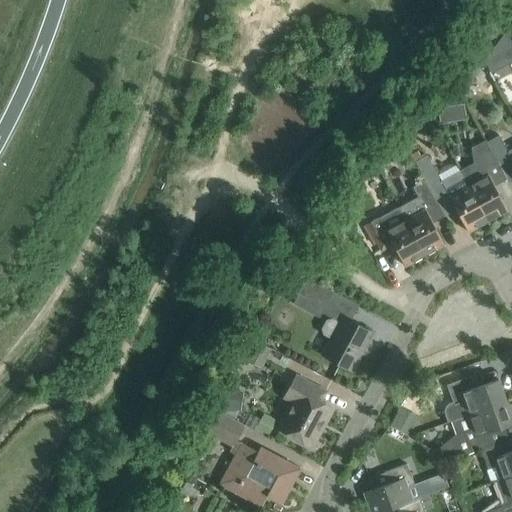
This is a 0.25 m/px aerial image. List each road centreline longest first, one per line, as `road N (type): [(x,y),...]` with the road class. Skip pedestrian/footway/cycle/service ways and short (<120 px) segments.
road 1 (residential): [(327,511),(325,482),(432,282),(489,252)]
road 2 (motorway): [(0,135),(58,0)]
